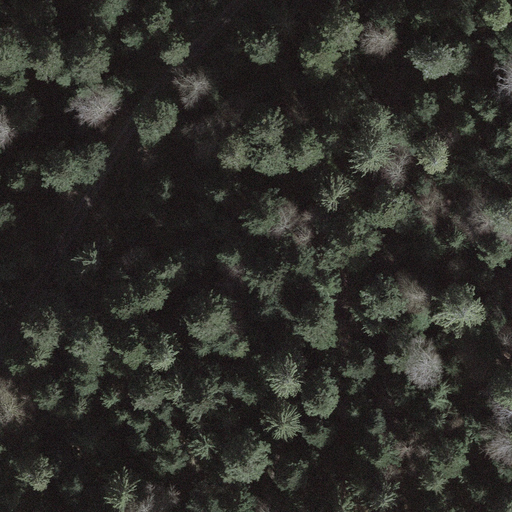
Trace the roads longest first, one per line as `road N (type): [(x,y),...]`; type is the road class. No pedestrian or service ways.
road 1 (track): [(413,0),(369,229),(262,511)]
road 2 (track): [(0,353),(140,102),(236,0)]
